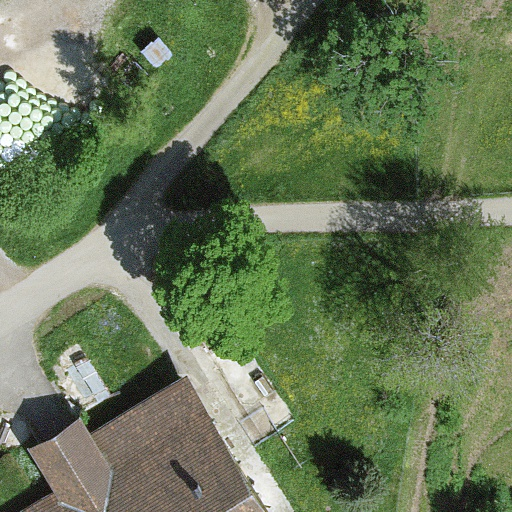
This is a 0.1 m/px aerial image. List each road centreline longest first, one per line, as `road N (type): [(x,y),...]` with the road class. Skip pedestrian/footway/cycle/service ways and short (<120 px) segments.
road 1 (unclassified): [(130,222),(466,225),(511,218)]
road 2 (unclassified): [(323,0),(130,222)]
road 3 (unclassified): [(130,222),(0,318)]
